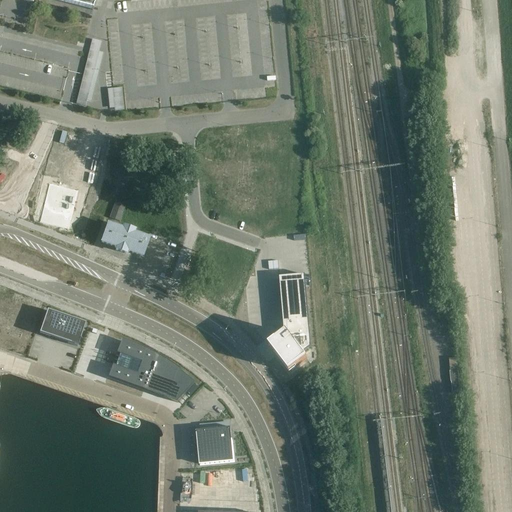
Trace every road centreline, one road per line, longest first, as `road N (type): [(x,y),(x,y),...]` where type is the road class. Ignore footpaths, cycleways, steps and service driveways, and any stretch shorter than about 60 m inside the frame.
road 1 (unclassified): [(304,511),(280,403),(235,343),(109,273),(0,230)]
road 2 (unclassified): [(0,268),(156,328),(208,360),(258,422),(285,511)]
road 3 (unclassified): [(172,511),(173,423),(0,358)]
road 4 (unclassified): [(277,0),(288,99),(274,113),(187,122)]
road 5 (unclassified): [(187,122),(101,129),(0,103)]
road 6 (unclassified): [(187,122),(199,219),(252,239)]
